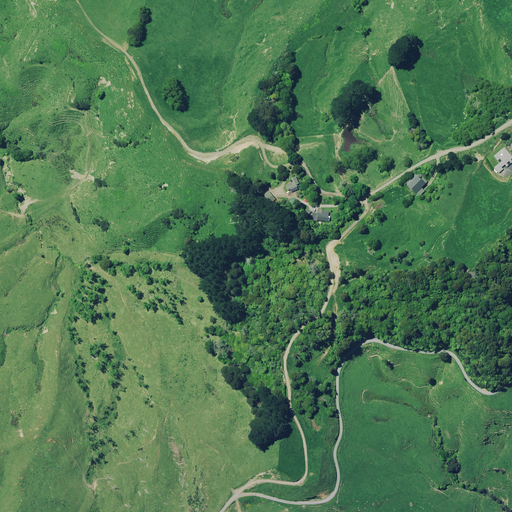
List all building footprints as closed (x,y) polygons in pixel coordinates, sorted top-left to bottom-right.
[(494,156),(498,160),(500,163),(495,167),(499,173),(503,169),(502,167),(505,164),(507,167),(511,162),(511,160),(511,159),(511,158),(511,155),(505,147),(494,156)] [(422,187),(428,181),(423,177),(421,179),(417,175),(408,184),(420,196),(425,191),(422,187)] [(300,183),(297,176),(292,178),(292,179),(293,182),(286,185),(288,190),(291,189),(292,192),(300,188),(298,184),(300,183)] [(276,199),(270,191),(264,196),(270,204),(276,199)] [(330,212),(323,211),(322,214),(313,212),(312,220),(318,221),(318,220),(330,222),(331,216),(329,215),(330,212)]
